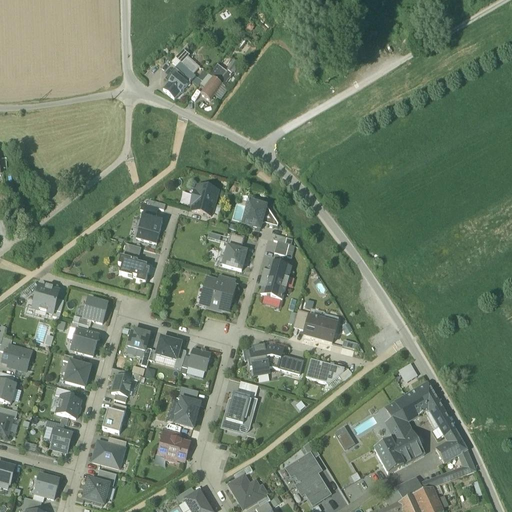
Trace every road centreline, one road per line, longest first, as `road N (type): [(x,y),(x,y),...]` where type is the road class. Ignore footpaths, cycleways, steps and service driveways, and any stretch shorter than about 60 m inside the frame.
road 1 (residential): [(128,92),(256,149),(303,186),(407,338),(499,511)]
road 2 (residential): [(0,252),(126,155),(128,92)]
road 3 (residential): [(226,511),(200,471),(230,345)]
road 4 (residential): [(76,473),(121,314)]
road 5 (residential): [(0,112),(128,92)]
road 6 (residential): [(239,330),(361,364)]
